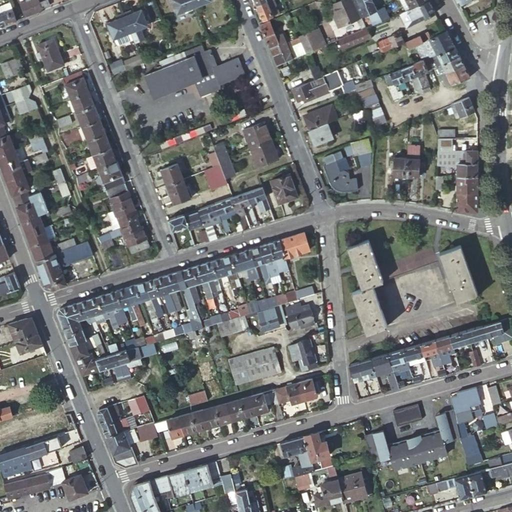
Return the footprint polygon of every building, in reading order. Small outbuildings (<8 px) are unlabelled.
[(26,17),(44,10),(43,8),(40,2),(39,0),(27,0),(20,3),(26,17)] [(44,0),(40,2),(43,8),(50,5),(48,0),(44,0)] [(194,7),(191,0),(171,0),(177,14),(194,7)] [(263,20),(274,15),(273,15),(280,12),(275,0),(268,0),(257,5),(263,20)] [(360,17),(352,0),(336,0),(331,2),(341,25),(360,17)] [(370,0),(352,0),(360,17),(366,15),(371,26),(380,22),(375,11),(375,10),(370,0)] [(6,24),(17,21),(13,10),(10,2),(7,3),(4,5),(0,6),(0,7),(1,9),(2,12),(2,14),(6,24)] [(331,2),(328,4),(338,27),(341,25),(331,2)] [(435,13),(429,2),(416,7),(407,10),(409,14),(403,17),(408,26),(414,23),(414,24),(420,21),(417,17),(423,14),(425,18),(435,13)] [(387,17),(383,8),(376,11),(380,20),(387,17)] [(124,16),(130,32),(146,26),(141,10),(124,16)] [(113,39),(130,32),(124,16),(116,19),(107,23),(113,39)] [(269,20),(259,24),(275,65),(292,58),(283,36),(276,39),(269,20)] [(365,28),(337,40),(341,50),(369,39),(365,28)] [(313,31),(299,37),(305,52),(313,49),(319,47),(313,31)] [(446,31),(445,31),(429,39),(430,40),(420,44),(423,50),(429,48),(432,44),(435,51),(437,55),(454,47),(446,31)] [(399,33),(376,42),(380,52),(381,52),(389,49),(400,44),(403,43),(399,33)] [(427,33),(403,43),(406,49),(407,49),(408,48),(426,41),(429,40),(427,33)] [(297,56),(305,52),(299,37),(291,40),(297,56)] [(63,64),(53,38),(37,44),(47,70),(63,64)] [(400,44),(389,49),(394,60),(405,56),(400,44)] [(204,51),(202,45),(157,62),(160,69),(143,75),(152,97),(193,81),(199,97),(220,88),(219,84),(230,80),(231,81),(245,75),(238,57),(217,65),(210,49),(204,51)] [(459,57),(454,47),(437,55),(442,65),(459,57)] [(141,62),(138,55),(121,62),(124,69),(141,62)] [(442,65),(437,55),(432,57),(434,60),(437,68),(442,65)] [(21,66),(18,56),(7,60),(13,75),(19,73),(21,66)] [(463,66),(459,57),(442,65),(446,72),(463,66)] [(120,60),(108,64),(112,74),(124,69),(121,62),(120,60)] [(424,65),(423,60),(420,61),(413,63),(421,88),(428,86),(423,72),(426,71),(424,65)] [(421,88),(413,63),(401,68),(405,79),(409,77),(413,88),(415,88),(415,90),(421,88)] [(316,65),(309,67),(313,79),(315,79),(320,77),(319,76),(316,65)] [(446,72),(442,65),(437,68),(440,74),(446,72)] [(446,87),(461,80),(469,77),(463,66),(446,72),(449,79),(443,81),(442,81),(444,85),(445,85),(446,87)] [(401,68),(384,74),(393,98),(402,95),(400,90),(397,91),(394,83),(405,79),(401,68)] [(70,98),(88,91),(81,70),(62,78),(70,98)] [(309,82),(292,89),(297,101),(302,99),(303,102),(329,91),(326,84),(339,78),(336,70),(320,77),(315,79),(317,84),(311,87),(309,82)] [(446,72),(440,74),(443,81),(449,79),(446,72)] [(372,86),(369,79),(354,84),(355,88),(356,91),(372,86)] [(352,81),(341,85),(344,92),(355,88),(352,81)] [(31,89),(28,84),(11,90),(15,102),(28,97),(31,89)] [(375,93),(373,86),(357,92),(359,98),(375,93)] [(75,112),(94,105),(88,91),(70,98),(75,112)] [(377,100),(375,94),(360,99),(362,105),(377,100)] [(35,101),(28,97),(15,102),(19,114),(37,107),(35,101)] [(474,111),(468,97),(450,104),(453,109),(457,108),(460,116),(474,111)] [(380,107),(378,100),(363,106),(365,112),(380,107)] [(307,126),(309,129),(326,122),(337,118),(332,103),(317,109),(318,112),(304,117),(307,126)] [(81,126),(100,118),(94,105),(75,112),(81,126)] [(5,106),(0,107),(0,111),(4,124),(11,121),(5,106)] [(382,114),(380,107),(365,112),(368,119),(382,114)] [(68,114),(56,119),(59,126),(71,122),(68,114)] [(371,127),(385,122),(382,114),(368,119),(371,127)] [(81,126),(86,140),(105,132),(100,118),(81,126)] [(242,130),(250,148),(271,140),(264,122),(242,130)] [(326,122),(309,129),(314,144),(332,137),(326,122)] [(359,137),(371,133),(368,127),(356,131),(359,137)] [(438,130),(438,138),(452,138),(454,138),(454,130),(438,130)] [(30,143),(43,138),(40,132),(28,136),(30,143)] [(92,154),(110,146),(105,132),(86,140),(92,154)] [(6,136),(0,138),(0,154),(14,149),(9,135),(6,136)] [(48,151),(43,138),(30,143),(35,156),(46,151),(48,151)] [(370,151),(367,138),(350,143),(353,155),(370,151)] [(452,138),(438,138),(438,152),(463,152),(463,150),(476,150),(476,145),(452,145),(452,138)] [(271,140),(250,148),(257,167),(278,159),(271,140)] [(221,142),(212,145),(217,158),(226,154),(221,142)] [(406,157),(405,176),(418,177),(418,167),(420,167),(420,162),(418,162),(419,146),(409,145),(408,157),(406,157)] [(97,168),(116,160),(110,146),(92,154),(92,155),(97,166),(97,168)] [(14,149),(0,154),(0,164),(1,168),(19,162),(14,149)] [(477,176),(477,150),(476,150),(463,150),(463,152),(463,159),(457,159),(457,176),(477,176)] [(49,159),(46,151),(35,156),(38,163),(49,159)] [(88,157),(92,169),(97,166),(92,155),(88,157)] [(393,175),(405,176),(406,157),(393,156),(393,160),(392,160),(392,165),(393,165),(393,175)] [(348,168),(344,157),(322,165),(329,183),(330,186),(332,188),(334,189),(336,190),(338,191),(340,191),(342,191),(356,190),(355,178),(354,178),(353,177),(348,177),(348,173),(343,170),(348,168)] [(26,159),(19,162),(23,173),(30,171),(26,159)] [(97,168),(105,188),(124,181),(116,160),(97,168)] [(229,161),(220,165),(225,177),(234,174),(229,161)] [(19,162),(1,168),(4,174),(6,180),(23,173),(19,162)] [(160,169),(166,184),(182,178),(177,163),(160,169)] [(225,177),(220,165),(203,171),(210,190),(227,184),(225,177)] [(65,181),(60,167),(53,170),(58,184),(65,181)] [(76,183),(78,186),(92,180),(89,171),(77,177),(76,183)] [(23,173),(6,180),(10,191),(14,201),(28,195),(26,189),(29,188),(23,173)] [(296,197),(288,174),(270,181),(279,204),(296,197)] [(457,176),(456,211),(477,212),(477,176),(457,176)] [(182,178),(166,184),(173,203),(192,197),(188,186),(186,187),(182,178)] [(65,181),(58,184),(62,196),(69,193),(65,181)] [(124,181),(105,188),(106,189),(124,182),(124,181)] [(114,210),(132,203),(124,182),(106,189),(114,210)] [(270,209),(261,186),(246,192),(250,202),(252,208),(254,207),(253,201),(257,200),(262,212),(270,209)] [(49,210),(41,191),(29,195),(28,195),(14,201),(17,210),(21,221),(39,215),(38,214),(49,210)] [(250,202),(246,192),(232,197),(231,197),(236,215),(239,222),(242,230),(249,228),(242,205),(250,202)] [(236,215),(231,197),(214,203),(225,235),(229,234),(228,230),(229,230),(226,218),(236,215)] [(135,215),(137,214),(132,203),(114,210),(118,221),(135,215)] [(225,235),(214,203),(198,208),(204,226),(218,221),(223,236),(225,235)] [(71,211),(68,204),(56,209),(59,215),(71,211)] [(196,209),(183,213),(187,225),(188,228),(201,223),(196,209)] [(109,211),(113,223),(118,221),(114,210),(109,211)] [(177,215),(168,219),(171,230),(187,225),(183,213),(178,215),(177,215)] [(39,215),(21,221),(24,227),(26,233),(43,227),(39,215)] [(97,237),(101,242),(111,238),(123,233),(140,227),(135,215),(118,221),(113,223),(111,224),(112,229),(96,236),(97,237)] [(209,240),(216,238),(211,224),(204,227),(205,229),(209,240)] [(149,245),(141,226),(140,227),(123,233),(130,252),(149,245)] [(43,227),(26,233),(29,240),(31,245),(48,239),(43,227)] [(209,240),(205,229),(198,232),(201,242),(209,240)] [(309,249),(304,232),(280,239),(285,257),(309,249)] [(61,250),(75,245),(73,238),(58,243),(61,250)] [(111,238),(101,242),(103,248),(114,244),(111,238)] [(48,239),(31,245),(33,252),(36,260),(53,253),(48,239)] [(285,257),(280,239),(270,242),(276,261),(278,268),(288,265),(285,257)] [(373,284),(383,281),(378,267),(369,239),(348,246),(361,288),(351,291),(365,333),(386,326),(373,284)] [(45,285),(52,288),(66,283),(60,267),(69,263),(69,262),(92,254),(87,240),(75,245),(61,250),(53,253),(36,260),(42,275),(45,285)] [(276,261),(270,242),(260,245),(270,277),(275,275),(274,272),(271,263),(276,261)] [(7,252),(4,244),(0,245),(0,261),(9,258),(7,252)] [(266,280),(271,279),(270,277),(260,245),(251,248),(255,262),(260,261),(266,280)] [(383,281),(443,261),(441,254),(439,247),(378,267),(383,281)] [(441,254),(443,261),(457,303),(478,296),(462,247),(441,254)] [(251,264),(255,262),(251,248),(241,251),(250,277),(251,280),(255,278),(251,264)] [(250,277),(241,251),(232,254),(236,268),(241,267),(245,279),(250,277)] [(234,274),(238,273),(236,268),(232,254),(222,257),(234,294),(239,293),(234,274)] [(213,260),(217,274),(222,273),(226,285),(227,284),(231,296),(235,295),(234,294),(222,257),(213,260)] [(212,289),(214,294),(219,292),(213,275),(217,274),(213,260),(203,263),(212,289)] [(193,266),(198,280),(203,279),(208,291),(212,289),(203,263),(193,266)] [(194,281),(198,280),(193,266),(184,269),(196,300),(200,299),(194,281)] [(190,303),(196,301),(196,300),(184,269),(174,272),(180,286),(184,285),(190,303)] [(0,293),(20,286),(17,280),(14,272),(0,276),(0,293)] [(165,275),(177,307),(181,305),(175,287),(180,286),(174,272),(165,275)] [(170,309),(177,307),(165,275),(155,278),(160,292),(163,291),(170,309)] [(146,280),(155,307),(158,313),(163,312),(156,293),(160,292),(155,278),(146,280)] [(136,283),(141,298),(146,296),(151,308),(155,307),(146,280),(136,283)] [(137,299),(141,298),(136,283),(127,286),(136,313),(140,324),(145,322),(137,299)] [(297,296),(314,291),(311,284),(295,288),(297,296)] [(117,289),(122,304),(127,302),(132,314),(136,313),(127,286),(117,289)] [(288,299),(297,296),(295,288),(285,291),(288,299)] [(108,292),(117,319),(122,317),(118,305),(122,304),(117,289),(108,292)] [(276,294),(278,302),(288,299),(285,291),(276,294)] [(115,327),(120,325),(117,319),(108,292),(98,295),(103,309),(108,308),(115,327)] [(274,303),(278,302),(276,294),(266,297),(269,305),(274,303)] [(106,318),(103,309),(98,295),(88,298),(96,318),(97,321),(106,318)] [(260,308),(269,305),(266,297),(257,300),(260,308)] [(88,298),(78,301),(84,316),(85,316),(87,321),(96,318),(88,298)] [(258,308),(260,308),(257,300),(257,298),(247,301),(251,311),(258,308)] [(60,317),(62,322),(79,317),(84,316),(78,301),(60,307),(57,310),(60,317)] [(241,314),(245,312),(251,311),(247,301),(238,304),(240,310),(241,314)] [(287,305),(293,324),(301,322),(305,321),(313,319),(309,303),(302,305),(303,307),(298,309),(296,302),(287,305)] [(274,305),(258,310),(264,328),(280,324),(274,305)] [(232,317),(238,315),(241,314),(240,310),(237,311),(236,308),(229,310),(231,317),(232,317)] [(231,317),(229,310),(223,312),(224,315),(222,316),(223,319),(225,319),(231,317)] [(242,327),(249,325),(245,312),(241,314),(238,315),(242,327)] [(235,329),(242,327),(238,315),(232,317),(235,329)] [(203,322),(205,325),(213,322),(211,316),(204,318),(205,321),(203,322)] [(8,323),(15,340),(37,331),(35,326),(34,321),(26,317),(8,323)] [(64,328),(66,332),(82,327),(79,317),(62,322),(64,328)] [(229,331),(235,329),(232,317),(231,317),(225,319),(229,331)] [(106,318),(97,321),(101,332),(106,331),(111,329),(106,318)] [(195,328),(203,325),(205,325),(203,322),(201,322),(199,318),(192,320),(192,321),(195,328)] [(220,320),(218,321),(221,334),(229,331),(225,319),(223,319),(220,320)] [(511,333),(508,319),(506,319),(499,321),(505,341),(511,338),(511,333)] [(186,331),(195,328),(192,321),(185,323),(186,327),(184,328),(186,331)] [(505,341),(499,321),(483,326),(486,337),(493,336),(495,344),(505,341)] [(176,334),(186,331),(184,328),(181,329),(180,324),(173,326),(176,334)] [(88,325),(82,327),(86,337),(92,336),(92,335),(88,325)] [(486,337),(483,326),(466,331),(470,342),(486,337)] [(68,338),(70,343),(84,340),(87,339),(86,337),(82,327),(66,332),(68,338)] [(21,353),(43,345),(41,342),(37,331),(15,340),(21,353)] [(101,332),(105,343),(109,341),(106,331),(101,332)] [(470,342),(466,331),(449,335),(452,347),(470,342)] [(101,357),(107,355),(110,354),(108,351),(106,352),(98,333),(92,335),(92,336),(101,357)] [(452,347),(449,335),(434,340),(441,363),(447,362),(446,358),(448,357),(448,354),(454,352),(452,347)] [(131,348),(137,346),(138,345),(136,339),(135,337),(128,340),(131,348)] [(138,345),(142,344),(147,342),(146,339),(143,340),(142,337),(136,339),(138,345)] [(316,359),(310,338),(297,342),(289,344),(293,358),(299,357),(301,363),(302,365),(306,364),(305,362),(316,359)] [(81,370),(82,374),(99,369),(96,358),(97,358),(96,357),(93,358),(91,351),(89,352),(84,340),(70,343),(77,360),(81,370)] [(146,356),(160,351),(157,340),(150,342),(147,342),(142,344),(146,356)] [(441,363),(434,340),(420,344),(423,356),(428,354),(431,362),(433,362),(434,365),(441,363)] [(108,351),(110,354),(116,352),(119,351),(115,341),(109,344),(111,350),(108,351)] [(423,356),(420,344),(404,348),(407,360),(423,356)] [(126,349),(130,359),(139,356),(141,356),(137,346),(131,348),(126,349)] [(266,348),(269,360),(277,358),(273,346),(266,348)] [(259,350),(262,362),(269,360),(266,348),(259,350)] [(404,348),(387,353),(393,370),(395,377),(398,376),(397,372),(396,372),(395,370),(400,368),(398,362),(407,360),(404,348)] [(120,362),(130,359),(126,349),(119,351),(116,352),(120,362)] [(259,350),(251,352),(254,364),(262,362),(259,350)] [(476,350),(472,351),(469,352),(471,361),(475,360),(474,357),(477,356),(476,350)] [(107,355),(110,365),(114,364),(120,362),(116,352),(110,354),(107,355)] [(251,352),(243,354),(246,367),(254,364),(251,352)] [(387,353),(371,357),(374,369),(383,367),(384,373),(388,371),(393,370),(387,353)] [(236,356),(239,369),(246,367),(243,354),(236,356)] [(96,358),(99,369),(110,365),(107,355),(101,357),(97,358),(96,358)] [(130,359),(120,362),(122,368),(133,365),(141,363),(139,356),(130,359)] [(228,359),(231,371),(239,369),(236,356),(228,359)] [(473,367),(480,365),(477,356),(474,357),(475,360),(471,361),(473,367)] [(371,357),(357,361),(361,373),(370,370),(374,369),(371,357)] [(277,358),(269,360),(273,373),(280,371),(277,358)] [(269,360),(262,362),(266,375),(273,373),(269,360)] [(357,361),(348,364),(352,376),(361,373),(357,361)] [(120,362),(114,364),(117,375),(123,373),(122,368),(120,362)] [(254,364),(258,377),(266,375),(262,362),(254,364)] [(246,367),(250,379),(258,377),(254,364),(246,367)] [(239,369),(243,381),(250,379),(246,367),(239,369)] [(231,371),(235,384),(243,381),(239,369),(231,371)] [(395,377),(393,370),(388,371),(392,384),(397,383),(395,377)] [(103,379),(105,385),(113,382),(111,376),(103,379)] [(299,381),(305,400),(308,399),(308,397),(317,395),(316,390),(319,389),(318,385),(317,386),(316,380),(313,381),(312,377),(299,381)] [(301,401),(305,400),(299,381),(286,385),(291,402),(301,399),(301,401)] [(286,385),(276,388),(281,405),(291,402),(286,385)] [(492,404),(499,402),(495,385),(487,388),(492,404)] [(457,422),(460,436),(461,437),(467,436),(463,422),(474,419),(472,412),(470,405),(478,403),(479,402),(475,387),(456,392),(457,395),(451,397),(457,422)] [(270,404),(279,402),(275,388),(266,390),(270,404)] [(190,404),(207,400),(204,390),(188,395),(190,404)] [(263,391),(250,395),(256,414),(260,413),(259,411),(268,409),(263,391)] [(148,410),(143,394),(135,396),(141,412),(148,410)] [(239,398),(244,416),(252,413),(252,415),(256,414),(250,395),(239,398)] [(141,412),(135,396),(127,399),(132,415),(141,412)] [(239,398),(227,402),(232,420),(236,419),(236,418),(244,416),(239,398)] [(120,418),(115,402),(96,408),(99,418),(102,423),(119,418),(120,418)] [(215,405),(220,422),(228,420),(228,422),(232,420),(227,402),(215,405)] [(470,405),(472,412),(480,410),(478,403),(470,405)] [(203,409),(208,427),(212,426),(211,425),(220,422),(215,405),(203,409)] [(395,408),(396,422),(421,420),(420,405),(395,408)] [(0,418),(12,415),(9,406),(0,408),(0,418)] [(439,428),(432,430),(433,433),(420,437),(419,434),(406,438),(407,441),(394,445),(393,442),(387,444),(383,433),(373,436),(372,432),(364,434),(372,462),(391,456),(394,468),(447,453),(443,442),(460,437),(453,408),(444,411),(445,415),(436,417),(439,428)] [(191,412),(196,429),(204,427),(204,428),(208,427),(203,409),(191,412)] [(179,415),(184,434),(187,433),(187,432),(196,429),(191,412),(179,415)] [(511,416),(510,412),(495,417),(498,425),(511,420),(511,416)] [(483,416),(487,429),(497,426),(493,413),(483,416)] [(179,436),(184,434),(179,415),(166,419),(169,428),(171,436),(179,434),(179,436)] [(106,435),(123,430),(135,426),(132,417),(120,421),(119,418),(102,423),(105,431),(106,435)] [(154,422),(158,431),(169,428),(166,419),(154,422)] [(153,422),(145,425),(149,437),(157,434),(153,422)] [(58,435),(66,433),(63,423),(0,443),(0,455),(27,446),(58,435)] [(142,440),(149,437),(145,425),(137,428),(142,440)] [(139,440),(134,428),(124,432),(129,444),(139,440)] [(124,432),(123,430),(106,435),(111,448),(116,460),(125,464),(136,462),(129,444),(124,432)] [(320,442),(317,431),(303,435),(310,460),(328,455),(324,440),(320,442)] [(461,438),(467,457),(480,453),(473,434),(461,438)] [(61,446),(58,435),(27,446),(31,457),(61,446)] [(313,470),(312,464),(310,460),(303,435),(279,442),(282,455),(303,449),(306,458),(304,464),(291,468),(293,476),(294,475),(300,474),(308,471),(313,470)] [(73,460),(86,455),(85,450),(82,445),(69,450),(73,460)] [(27,446),(0,455),(0,465),(5,479),(15,476),(14,472),(33,466),(31,457),(27,446)] [(467,457),(465,457),(467,465),(482,461),(480,453),(467,457)] [(502,465),(511,461),(511,453),(499,456),(502,465)] [(511,461),(502,465),(499,456),(488,459),(491,468),(488,469),(467,474),(473,495),(486,491),(482,480),(499,475),(499,478),(511,474),(511,461)] [(89,467),(86,458),(69,464),(72,472),(89,467)] [(325,467),(331,465),(330,459),(312,464),(313,470),(325,467)] [(214,460),(206,462),(211,478),(218,476),(214,460)] [(211,478),(206,462),(195,465),(201,488),(212,485),(211,478)] [(337,478),(334,464),(331,465),(325,467),(330,481),(320,484),(321,486),(316,487),(318,494),(314,495),(317,505),(343,498),(337,478)] [(201,488),(195,465),(183,469),(189,491),(201,488)] [(281,479),(293,476),(291,468),(290,465),(278,469),(281,479)] [(58,467),(46,471),(47,472),(49,484),(62,479),(58,467)] [(158,476),(163,491),(172,489),(174,495),(189,491),(183,469),(158,476)] [(308,471),(300,474),(294,475),(297,490),(312,486),(308,471)] [(4,483),(9,498),(50,486),(49,484),(47,472),(4,483)] [(80,472),(62,479),(69,497),(87,490),(80,472)] [(361,472),(337,478),(343,498),(344,501),(367,495),(361,472)] [(467,474),(457,477),(453,478),(455,486),(459,498),(473,495),(467,474)] [(158,511),(161,511),(154,494),(163,491),(158,476),(138,482),(135,483),(134,484),(133,485),(131,487),(131,489),(130,491),(130,493),(130,496),(133,502),(136,511),(158,511)] [(218,476),(211,478),(212,485),(213,487),(222,485),(221,481),(220,477),(218,476)] [(227,493),(235,491),(231,478),(221,481),(222,485),(225,494),(227,493)] [(453,478),(436,483),(438,491),(455,486),(453,478)] [(239,511),(243,511),(251,510),(246,488),(235,491),(237,501),(239,511)] [(235,491),(227,493),(229,503),(237,501),(235,491)] [(192,503),(194,510),(201,508),(199,501),(192,503)] [(194,511),(194,510),(192,503),(186,504),(188,511),(194,511)]
